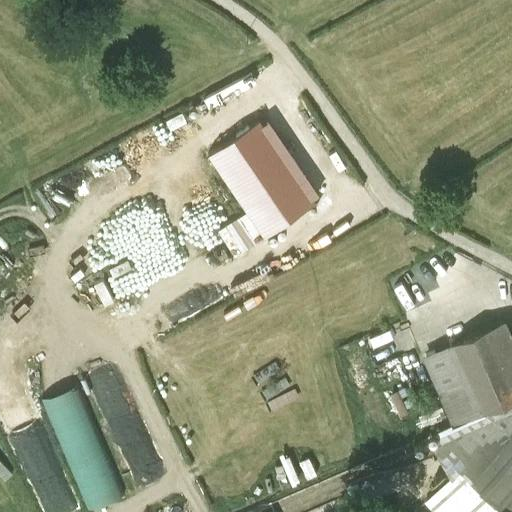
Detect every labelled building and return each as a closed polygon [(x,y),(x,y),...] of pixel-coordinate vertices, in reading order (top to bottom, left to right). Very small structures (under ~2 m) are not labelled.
[(258,116),(208,150),(264,233),(314,199),(258,116)] [(450,343),(423,355),(454,425),(480,414),(471,393),(511,374),(511,361),(496,325),(451,344),(450,343)] [(511,399),(511,374),(471,393),(480,414),(511,399)] [(123,493),(79,380),(43,394),(86,507),(123,493)] [(427,438),(448,477),(460,467),(497,511),(510,511),(511,510),(511,399),(480,414),(454,425),(427,438)] [(257,407),(222,408),(223,415),(257,414),(257,407)] [(436,511),(497,511),(460,467),(448,477),(424,498),(436,511)]
